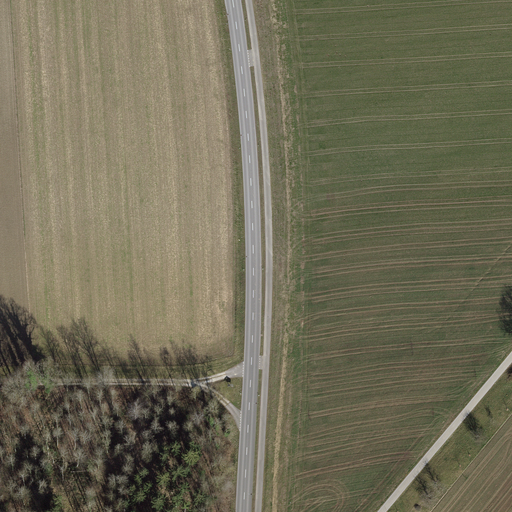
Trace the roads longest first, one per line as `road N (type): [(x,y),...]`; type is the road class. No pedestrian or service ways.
road 1 (tertiary): [(252,364),(251,181),(233,0)]
road 2 (residential): [(252,364),(198,380),(0,381)]
road 3 (track): [(381,511),(511,356)]
road 4 (tertiary): [(244,511),(252,364)]
